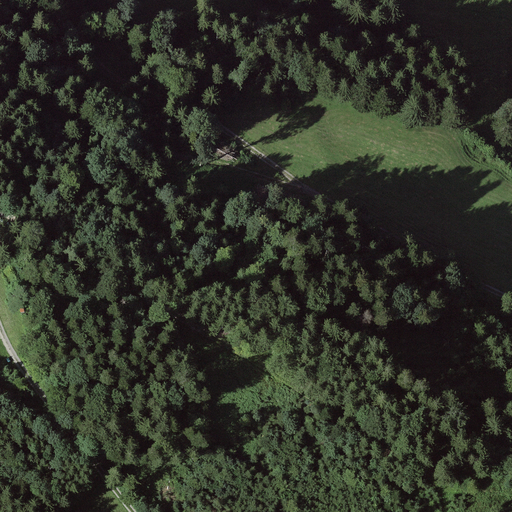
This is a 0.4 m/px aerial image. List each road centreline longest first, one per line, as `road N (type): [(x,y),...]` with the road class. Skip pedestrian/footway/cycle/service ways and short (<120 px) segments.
road 1 (track): [(511,303),(300,188),(194,110),(105,73),(50,0)]
road 2 (track): [(130,511),(58,426),(9,351),(0,318)]
